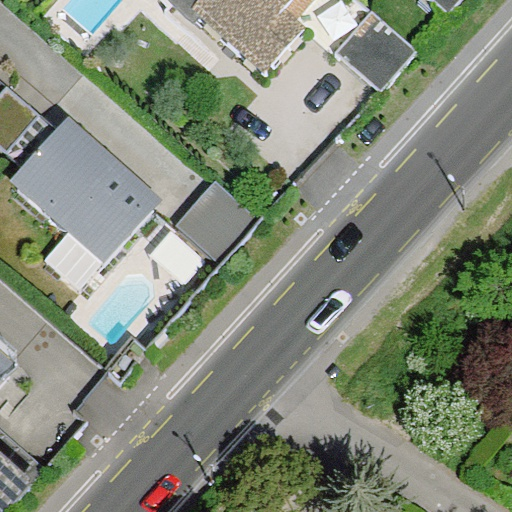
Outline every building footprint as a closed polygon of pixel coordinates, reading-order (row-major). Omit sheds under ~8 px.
[(302,0),(162,0),(196,30),(204,21),(269,80),(307,38),(286,18),(302,0)] [(464,0),(427,0),(449,18),(464,0)] [(417,52),(373,14),(337,56),(381,94),(417,52)] [(0,68),(0,159),(23,179),(6,198),(102,281),(163,211),(67,126),(56,139),(23,110),(0,90),(0,68)] [(220,192),(182,235),(223,271),(260,228),(220,192)] [(0,399),(19,377),(0,360),(0,399)] [(0,482),(22,497),(43,466),(0,437),(0,482)]
